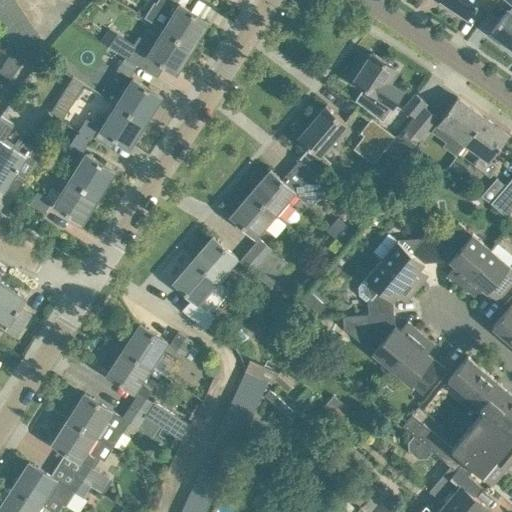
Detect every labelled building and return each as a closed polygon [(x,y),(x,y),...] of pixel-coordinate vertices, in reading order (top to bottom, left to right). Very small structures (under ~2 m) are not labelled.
[(0,0),(0,12),(16,1),(15,0),(0,0)] [(210,21),(204,17),(191,9),(185,5),(180,2),(174,13),(156,1),(154,0),(144,15),(164,28),(191,46),(207,21),(209,22),(210,21)] [(442,0),(468,17),(479,0),(442,0)] [(508,8),(491,31),(502,39),(500,42),(511,50),(511,48),(511,0),(507,0),(511,4),(511,5),(509,9),(508,8)] [(0,24),(2,28),(24,12),(16,1),(0,12),(0,24)] [(92,19),(115,28),(120,16),(96,7),(92,19)] [(10,39),(32,23),(24,12),(2,28),(5,32),(10,39)] [(17,50),(19,49),(39,35),(32,23),(10,39),(17,50)] [(176,70),(191,46),(164,28),(148,54),(177,73),(178,71),(176,70)] [(17,50),(10,39),(5,32),(0,39),(0,48),(9,56),(0,69),(0,71),(12,78),(26,59),(19,49),(17,50)] [(115,36),(109,46),(126,56),(137,63),(144,52),(145,51),(145,50),(134,43),(117,32),(117,33),(115,36)] [(362,61),(353,74),(356,77),(354,79),(364,86),(355,99),(382,120),(394,104),(403,90),(392,83),(387,80),(395,68),(396,67),(373,52),(366,62),(362,61)] [(126,56),(118,69),(129,76),(137,63),(126,56)] [(73,76),(65,88),(77,95),(85,83),(73,76)] [(162,97),(163,96),(133,77),(117,103),(145,120),(160,96),(162,97)] [(414,91),(403,104),(407,108),(417,116),(425,106),(428,103),(414,91)] [(438,122),(439,122),(436,126),(432,131),(446,141),(450,136),(453,133),(466,142),(486,117),(457,96),(438,122)] [(145,120),(117,103),(108,117),(102,128),(96,136),(111,145),(116,138),(116,139),(130,147),(131,146),(129,145),(145,120)] [(318,173),(329,161),(321,154),(348,123),(326,104),(298,136),(310,146),(300,158),(318,173)] [(399,137),(407,143),(415,134),(420,138),(437,116),(425,106),(417,116),(399,137)] [(399,137),(417,116),(407,108),(389,129),(396,135),(399,137)] [(3,140),(13,123),(0,114),(0,185),(5,189),(14,174),(25,181),(39,158),(38,157),(46,143),(36,137),(33,141),(22,134),(14,147),(3,140)] [(407,143),(399,137),(396,135),(395,136),(371,117),(360,132),(395,158),(407,143)] [(490,159),(509,133),(486,117),(466,142),(481,153),(473,163),(490,175),(498,165),(490,159)] [(80,131),(91,138),(99,126),(91,121),(88,119),(80,131)] [(80,131),(72,142),(71,144),(83,151),(91,138),(80,131)] [(115,172),(115,170),(86,152),(70,178),(97,195),(113,171),(115,172)] [(318,173),(300,158),(282,179),(270,169),(251,191),(278,215),(289,203),(286,200),(293,192),(296,194),(310,206),(319,195),(322,198),(326,193),(332,186),(318,173)] [(462,198),(470,187),(455,176),(447,187),(462,198)] [(491,202),(506,185),(496,177),(482,194),(491,202)] [(511,177),(506,185),(491,202),(507,216),(511,210),(511,177)] [(82,220),(97,195),(70,178),(54,203),(83,222),(84,221),(82,220)] [(45,210),(51,200),(37,191),(31,202),(45,210)] [(266,228),(278,215),(251,191),(231,214),(256,235),(264,226),(266,228)] [(462,283),(491,248),(458,221),(447,234),(435,235),(437,260),(450,259),(455,264),(448,272),(462,283)] [(333,236),(342,244),(353,231),(344,223),(333,236)] [(237,272),(232,268),(229,265),(237,256),(213,235),(193,258),(230,290),(238,289),(237,272)] [(424,261),(437,260),(435,235),(423,236),(411,250),(397,238),(381,257),(417,287),(428,274),(420,267),(424,261)] [(278,273),(287,263),(259,238),(250,248),(278,273)] [(327,242),(319,251),(329,260),(337,251),(327,242)] [(269,283),(278,273),(250,248),(241,259),(269,283)] [(511,265),(491,248),(462,283),(475,294),(482,286),(498,299),(511,281),(511,265)] [(369,314),(394,312),(393,299),(397,293),(406,300),(417,287),(381,257),(358,284),(359,294),(368,301),(369,314)] [(210,312),(230,290),(193,258),(174,281),(193,297),(182,309),(183,309),(206,327),(215,316),(210,312)] [(31,313),(20,306),(26,296),(0,280),(0,279),(0,324),(17,335),(31,313)] [(511,302),(492,325),(511,341),(511,302)] [(369,314),(343,316),(344,327),(359,339),(391,367),(421,332),(407,321),(400,329),(395,324),(394,312),(369,314)] [(154,367),(163,352),(161,351),(167,340),(140,322),(123,348),(154,367)] [(188,349),(193,340),(178,331),(170,343),(185,353),(188,349)] [(421,332),(391,367),(410,382),(416,375),(429,386),(445,366),(427,351),(434,343),(421,332)] [(193,340),(188,349),(195,354),(201,345),(193,340)] [(130,404),(146,414),(182,437),(190,424),(154,400),(153,401),(147,397),(154,387),(145,381),(154,367),(123,348),(107,373),(137,392),(130,404)] [(511,392),(468,355),(448,378),(485,409),(452,447),(412,413),(403,424),(414,434),(432,449),(456,469),(459,466),(468,474),(475,466),(492,481),(506,464),(511,469),(511,468),(511,392)] [(275,377),(287,389),(296,381),(282,367),(279,371),(275,377)] [(262,389),(267,379),(244,369),(239,379),(262,389)] [(257,399),(262,389),(239,379),(234,389),(257,399)] [(253,409),(257,399),(234,389),(230,399),(253,409)] [(138,427),(146,414),(130,404),(122,415),(85,391),(68,417),(112,445),(128,420),(138,427)] [(325,401),(341,414),(347,407),(331,394),(325,401)] [(248,420),(253,409),(230,399),(225,409),(248,420)] [(348,422),(340,415),(341,414),(325,401),(319,409),(332,420),(334,418),(344,427),(348,422)] [(244,430),(248,420),(225,409),(221,419),(244,430)] [(52,442),(83,462),(75,474),(90,484),(101,490),(109,478),(94,468),(100,459),(103,460),(112,445),(68,417),(52,442)] [(239,440),(244,430),(221,419),(216,430),(239,440)] [(235,450),(239,440),(216,430),(212,440),(235,450)] [(414,434),(409,441),(409,449),(419,457),(426,456),(432,449),(414,434)] [(230,460),(235,450),(212,440),(207,450),(230,460)] [(226,470),(230,460),(207,450),(203,460),(226,470)] [(90,484),(75,474),(68,486),(29,460),(13,486),(43,505),(42,506),(52,511),(60,511),(64,505),(66,506),(75,490),(83,496),(90,484)] [(221,481),(226,470),(203,460),(198,470),(221,481)] [(445,503),(446,502),(456,511),(490,511),(492,510),(474,495),(481,486),(468,474),(459,466),(445,482),(440,478),(430,490),(445,503)] [(216,491),(221,481),(198,470),(193,480),(216,491)] [(212,501),(216,491),(193,480),(189,491),(212,501)] [(0,511),(38,511),(42,506),(43,505),(13,486),(0,505),(0,511)] [(207,511),(212,501),(189,491),(184,501),(207,511)] [(182,511),(206,511),(207,511),(184,501),(180,511),(182,511)] [(456,511),(446,502),(445,503),(437,511),(435,511),(426,504),(420,511),(456,511)]
